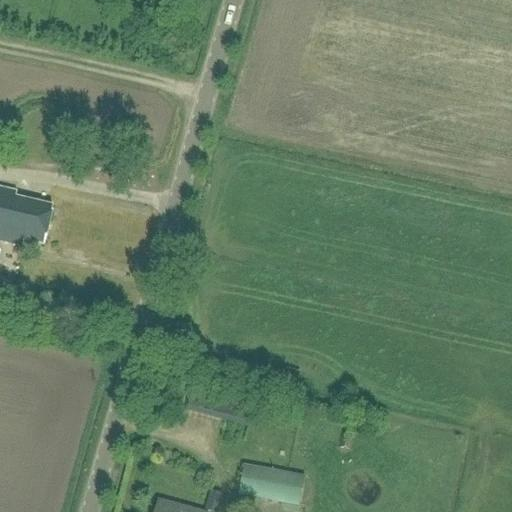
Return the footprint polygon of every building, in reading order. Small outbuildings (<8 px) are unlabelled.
[(96,163),(94,170),(102,172),(104,165),(96,163)] [(52,209),(15,201),(16,195),(0,191),(0,242),(20,247),(21,242),(44,247),(52,209)] [(299,509),(305,479),(244,468),(238,497),(299,509)] [(217,511),(218,511),(230,493),(219,487),(208,507),(217,511)] [(156,511),(191,511),(159,503),(156,511)]
